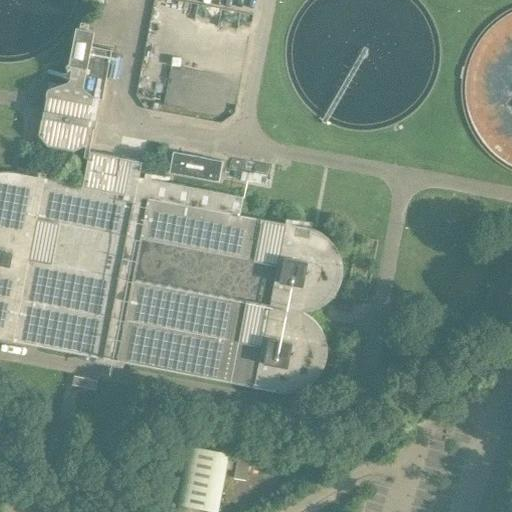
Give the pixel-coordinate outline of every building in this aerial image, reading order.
[(58,138),(85,143),(94,98),(101,99),(110,50),(90,46),(93,31),(79,28),(58,138)] [(14,173),(12,172),(7,172),(2,172),(0,172),(0,338),(274,391),(278,391),(281,392),(285,392),(288,392),(292,391),(295,390),(299,389),(302,388),(305,386),(308,384),(311,382),(314,379),(316,377),(317,376),(318,374),(320,371),(322,367),(323,364),(324,361),(325,357),(325,354),(325,350),(325,346),(325,343),(324,339),(323,336),(322,333),(320,329),(318,326),(316,324),(314,321),(311,318),(308,316),(305,314),(302,313),(302,311),(306,310),(309,310),(313,309),(316,307),(320,306),(323,304),(326,302),(328,299),(330,298),(331,296),(333,294),(335,291),(337,287),(338,284),(339,283),(339,281),(340,277),(341,274),(341,270),(341,266),(341,263),(340,259),(339,256),(338,252),(336,249),(334,246),(332,243),(330,240),(327,238),(325,236),(322,234),(319,232),(316,230),(312,229),(309,228),(305,227),(238,215),(242,197),(137,177),(140,161),(88,151),(82,182),(82,185),(37,177),(31,176),(21,174),(18,173),(16,173),(14,173)] [(172,152),(169,172),(217,181),(221,161),(172,152)] [(357,233),(345,297),(366,301),(379,237),(357,233)] [(339,324),(326,388),(349,393),(361,328),(339,324)] [(73,376),(71,385),(88,388),(95,389),(96,388),(97,380),(87,379),(73,376)] [(173,503),(216,511),(228,452),(184,444),(173,503)] [(266,461),(265,473),(278,474),(279,463),(266,461)]
